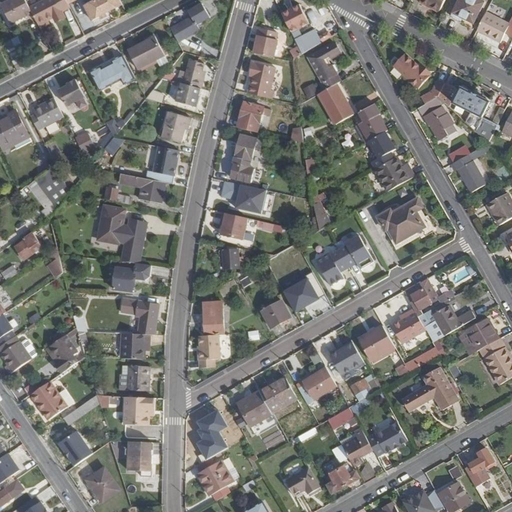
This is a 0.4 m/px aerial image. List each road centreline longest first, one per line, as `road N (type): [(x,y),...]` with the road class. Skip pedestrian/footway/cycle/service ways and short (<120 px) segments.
road 1 (residential): [(174,409),(190,223),(247,0)]
road 2 (residential): [(473,239),(174,409)]
road 3 (residential): [(352,3),(356,33),(473,239)]
road 4 (residential): [(0,92),(181,0)]
road 5 (residential): [(339,511),(511,412)]
road 6 (residential): [(352,3),(511,83)]
road 7 (residential): [(82,511),(0,391)]
